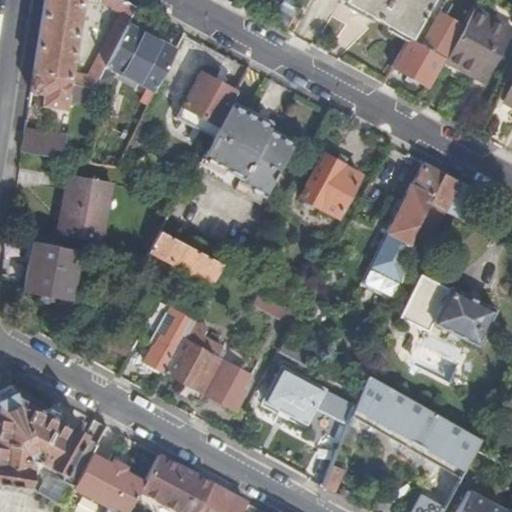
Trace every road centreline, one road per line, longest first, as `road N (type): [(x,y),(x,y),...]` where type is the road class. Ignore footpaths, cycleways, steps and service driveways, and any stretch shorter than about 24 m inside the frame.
road 1 (residential): [(511,184),(165,0)]
road 2 (residential): [(0,340),(318,511)]
